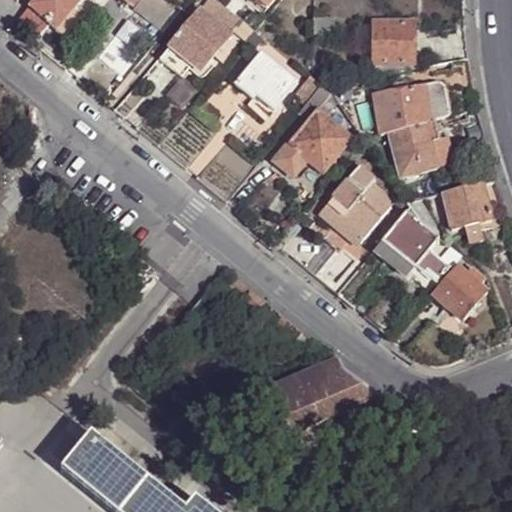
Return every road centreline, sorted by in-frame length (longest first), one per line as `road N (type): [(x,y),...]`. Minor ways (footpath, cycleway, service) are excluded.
road 1 (residential): [(0,50),(388,376),(436,394),(511,369)]
road 2 (tertiary): [(495,0),(511,135)]
